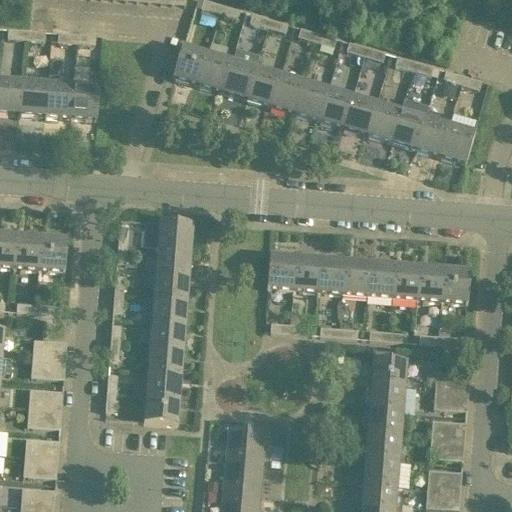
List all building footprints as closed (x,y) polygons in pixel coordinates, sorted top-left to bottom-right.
[(173,9),(173,0),(161,0),(161,8),(173,9)] [(173,0),(173,9),(184,10),(185,0),(173,0)] [(218,9),(197,3),(194,11),(216,17),(218,9)] [(239,15),(218,9),(216,17),(236,23),(239,15)] [(269,24),(251,19),(249,27),(267,33),(269,24)] [(269,24),(267,33),(285,38),(287,29),(269,24)] [(318,38),(300,33),(297,41),(315,47),(318,38)] [(27,35),(7,34),(7,43),(26,44),(27,35)] [(27,35),(26,44),(44,46),(45,37),(27,35)] [(76,39),(58,38),(57,47),(75,48),(76,39)] [(318,38),(315,47),(333,52),(336,43),(318,38)] [(76,39),(75,48),(94,50),(95,41),(76,39)] [(366,52),(348,47),(345,56),(363,61),(366,52)] [(173,83),(198,90),(207,58),(182,51),(173,83)] [(366,52),(363,61),(381,67),(384,58),(366,52)] [(198,90),(222,97),(231,65),(207,58),(198,90)] [(415,67),(397,62),(394,70),(412,76),(415,67)] [(222,97),(246,104),(256,72),(231,65),(222,97)] [(430,81),(432,72),(415,67),(412,76),(430,81)] [(246,104),(270,111),(280,79),(256,72),(246,104)] [(463,81),(445,76),(442,84),(460,90),(463,81)] [(270,111),(295,118),(304,86),(280,79),(270,111)] [(463,81),(460,90),(478,95),(481,86),(463,81)] [(0,117),(19,119),(22,85),(0,83),(0,117)] [(19,119),(44,121),(47,87),(22,85),(19,119)] [(295,118),(319,125),(328,93),(304,86),(295,118)] [(44,121),(70,123),(72,89),(47,87),(44,121)] [(455,91),(444,87),(441,97),(453,100),(455,91)] [(98,91),(97,91),(72,89),(70,123),(96,125),(98,91)] [(319,125),(343,133),(352,100),(328,93),(319,125)] [(343,133),(367,140),(377,107),(352,100),(343,133)] [(367,140),(391,147),(401,115),(377,107),(367,140)] [(391,147),(416,154),(425,122),(401,115),(391,147)] [(416,154),(440,161),(449,129),(425,122),(416,154)] [(474,136),(449,129),(440,161),(465,168),(474,136)] [(191,256),(193,230),(159,227),(159,228),(148,227),(146,252),(157,253),(191,256)] [(128,232),(118,231),(117,250),(126,251),(128,232)] [(0,238),(0,273),(13,274),(16,240),(0,238)] [(37,276),(40,242),(16,240),(13,274),(37,276)] [(66,244),(40,242),(37,276),(63,278),(66,244)] [(126,251),(117,250),(116,268),(125,269),(126,251)] [(189,281),(191,256),(157,253),(155,278),(189,281)] [(267,294),(293,296),(295,262),(270,260),(267,294)] [(320,264),(295,262),(293,296),(318,298),(320,264)] [(342,299),(345,266),(320,264),(318,298),(342,299)] [(369,268),(345,266),(342,299),(367,301),(369,268)] [(391,303),(394,269),(369,268),(367,301),(391,303)] [(419,271),(394,269),(391,303),(416,305),(419,271)] [(441,307),(443,273),(419,271),(416,305),(441,307)] [(469,275),(443,273),(441,307),(466,309),(469,275)] [(189,281),(155,278),(153,303),(187,305),(189,281)] [(113,299),(123,300),(124,281),(115,281),(113,299)] [(113,299),(112,318),(121,319),(123,300),(113,299)] [(185,330),(187,305),(153,303),(151,327),(185,330)] [(15,317),(34,319),(35,309),(16,308),(15,317)] [(34,319),(43,319),(53,320),(54,311),(35,309),(34,319)] [(185,330),(151,327),(149,352),(183,355),(185,330)] [(288,338),(289,329),(270,328),(269,337),(288,338)] [(307,331),(289,329),(288,338),(307,340),(307,331)] [(109,349),(119,350),(120,331),(111,330),(109,349)] [(337,342),(338,333),(319,332),(318,341),(337,342)] [(357,335),(338,333),(337,342),(356,344),(357,335)] [(387,346),(387,337),(369,336),(368,345),(387,346)] [(406,339),(387,337),(387,346),(405,348),(406,339)] [(417,349),(436,350),(437,341),(418,340),(417,349)] [(436,350),(447,351),(455,352),(456,343),(437,341),(436,350)] [(40,365),(40,358),(41,346),(33,345),(31,364),(40,365)] [(65,360),(66,348),(41,346),(40,358),(65,360)] [(109,349),(108,368),(118,369),(119,350),(109,349)] [(181,380),(183,355),(149,352),(147,377),(181,380)] [(39,371),(64,372),(65,360),(40,358),(40,365),(39,371)] [(40,365),(31,364),(30,382),(38,383),(39,371),(40,365)] [(373,365),(371,390),(404,393),(406,368),(373,365)] [(38,383),(63,385),(64,372),(39,371),(38,383)] [(435,376),(434,395),(442,396),(443,390),(444,377),(435,376)] [(181,380),(147,377),(145,402),(179,405),(181,380)] [(444,377),(443,390),(467,393),(468,379),(444,377)] [(106,399),(115,399),(116,380),(107,380),(106,399)] [(369,415),(402,418),(404,393),(371,390),(369,415)] [(442,396),(442,403),(466,405),(467,393),(443,390),(442,396)] [(36,414),(37,408),(37,395),(29,395),(27,414),(36,414)] [(37,408),(61,410),(62,397),(37,395),(37,408)] [(441,415),(442,403),(442,396),(434,395),(432,414),(441,415)] [(106,399),(104,417),(114,418),(115,399),(106,399)] [(177,430),(179,405),(145,402),(143,427),(177,430)] [(465,417),(466,405),(442,403),(441,415),(465,417)] [(36,420),(60,421),(61,410),(37,408),(36,414),(36,420)] [(36,420),(36,414),(27,414),(26,432),(35,433),(36,420)] [(369,415),(367,440),(400,442),(402,418),(369,415)] [(35,433),(59,434),(60,421),(36,420),(35,433)] [(439,439),(440,427),(431,426),(430,445),(438,445),(439,439)] [(440,427),(439,439),(463,441),(464,429),(440,427)] [(227,434),(224,466),(261,469),(263,437),(227,434)] [(438,445),(438,452),(462,454),(463,441),(439,439),(438,445)] [(365,464),(398,467),(400,442),(367,440),(365,464)] [(34,445),(25,444),(16,443),(14,462),(24,463),(32,463),(33,457),(34,445)] [(33,457),(57,459),(58,446),(34,445),(33,457)] [(437,464),(438,452),(438,445),(430,445),(428,464),(437,464)] [(438,452),(437,464),(461,466),(462,454),(438,452)] [(32,469),(56,471),(57,459),(33,457),(32,463),(32,469)] [(31,482),(32,469),(32,463),(24,463),(22,481),(31,482)] [(365,464),(363,489),(396,492),(398,467),(365,464)] [(258,501),(261,469),(224,466),(222,498),(258,501)] [(31,482),(55,484),(56,471),(32,469),(31,482)] [(427,475),(426,494),(434,495),(435,488),(436,476),(427,475)] [(436,476),(435,488),(459,490),(460,478),(436,476)] [(217,485),(206,484),(205,494),(216,495),(217,485)] [(435,488),(434,495),(434,500),(458,502),(459,490),(435,488)] [(363,489),(360,511),(394,511),(396,492),(363,489)] [(28,511),(29,506),(30,494),(21,493),(19,511),(28,511)] [(29,506),(53,508),(54,496),(30,494),(29,506)] [(433,511),(434,500),(434,495),(426,494),(424,511),(433,511)] [(222,498),(220,511),(257,511),(258,501),(222,498)] [(434,500),(433,511),(457,511),(458,502),(434,500)]
